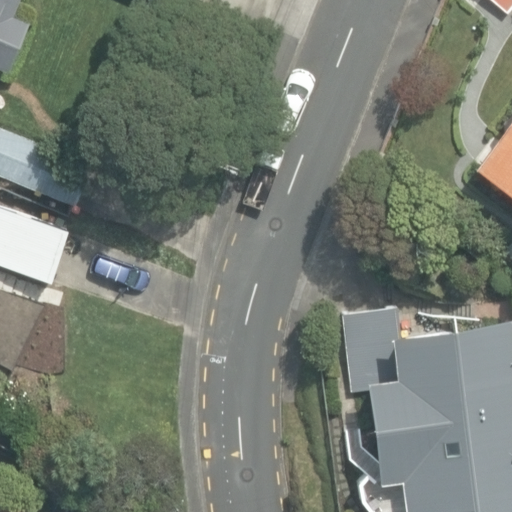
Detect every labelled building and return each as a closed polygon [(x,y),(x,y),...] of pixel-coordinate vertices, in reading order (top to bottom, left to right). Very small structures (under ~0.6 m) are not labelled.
[(0,0),(0,64),(4,66),(25,14),(12,8),(15,0),(0,0)] [(511,0),(485,0),(509,19),(511,10),(511,0)] [(511,116),(477,170),(511,192),(511,116)] [(0,134),(0,175),(71,204),(87,163),(2,129),(0,134)] [(0,261),(49,278),(67,224),(0,201),(0,261)] [(404,467),(409,511),(465,511),(511,506),(511,345),(508,315),(395,328),(392,304),(339,310),(348,388),(364,386),(374,471),(404,467)] [(0,511),(43,511),(0,495),(0,511)]
